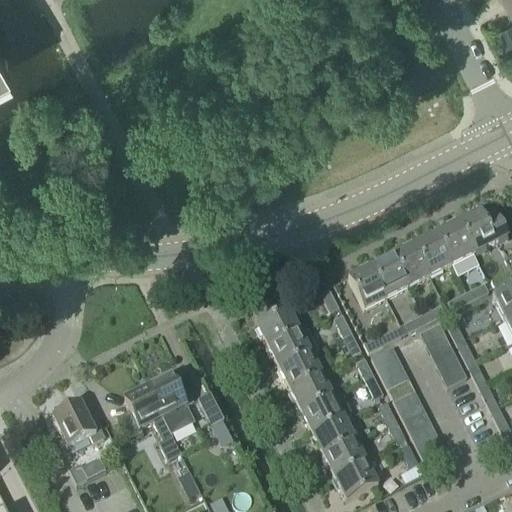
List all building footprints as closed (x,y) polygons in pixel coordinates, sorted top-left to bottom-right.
[(511,0),(501,0),(511,19),(511,18),(511,0)] [(0,73),(10,68),(0,52),(0,73)] [(508,242),(502,230),(494,213),(482,219),(480,216),(458,227),(473,259),(508,242)] [(451,270),(473,259),(458,227),(436,238),(451,270)] [(430,281),(451,270),(436,238),(414,249),(430,281)] [(408,292),(430,281),(414,249),(392,260),(408,292)] [(386,303),(408,292),(392,260),(370,271),(386,303)] [(365,314),(386,303),(370,271),(349,282),(365,314)] [(494,295),(511,285),(511,282),(509,276),(489,286),(494,295)] [(469,307),(487,298),(483,289),(465,298),(469,307)] [(504,324),(511,319),(511,291),(493,301),(504,324)] [(329,318),(338,314),(328,295),(320,299),(329,318)] [(451,316),(469,307),(465,298),(446,308),(451,316)] [(279,304),(251,318),(257,331),(255,332),(256,333),(261,343),(267,354),(299,338),(287,315),(285,316),(279,304)] [(426,329),(444,320),(439,311),(421,320),(426,329)] [(407,339),(426,329),(421,320),(403,330),(407,339)] [(341,344),(350,339),(341,321),(332,325),(341,344)] [(454,349),(463,344),(455,328),(446,333),(454,349)] [(437,330),(418,339),(424,351),(443,341),(437,330)] [(377,343),(362,350),(367,359),(381,352),(400,342),(396,333),(377,343)] [(299,338),(267,354),(267,355),(272,365),(278,376),(310,360),(317,356),(306,334),(299,338)] [(351,362),(360,357),(350,339),(341,344),(351,362)] [(443,341),(424,351),(429,362),(449,352),(443,341)] [(465,371),(474,367),(463,344),(454,349),(465,371)] [(449,352),(429,362),(435,372),(454,363),(449,352)] [(391,354),(369,365),(375,376),(397,365),(391,354)] [(310,360),(278,376),(279,378),(283,387),(289,398),(321,381),(319,377),(310,360)] [(454,363),(435,372),(440,383),(460,374),(454,363)] [(364,387),(373,383),(363,364),(354,369),(364,387)] [(397,365),(375,376),(380,386),(402,375),(397,365)] [(477,393),(485,389),(474,367),(465,371),(477,393)] [(460,374),(440,383),(445,393),(464,384),(464,383),(460,374)] [(402,375),(380,386),(386,397),(407,386),(402,375)] [(321,381),(289,398),(289,399),(292,403),(294,409),(300,419),(332,403),(321,381)] [(169,382),(146,394),(170,440),(193,428),(185,412),(192,408),(185,395),(178,399),(169,382)] [(373,406),(382,401),(373,383),(364,387),(373,406)] [(407,386),(386,397),(391,408),(413,397),(407,386)] [(488,415),(496,411),(485,389),(477,393),(488,415)] [(129,417),(114,424),(125,445),(141,437),(140,435),(153,428),(161,445),(157,448),(166,466),(180,459),(170,440),(146,394),(123,406),(129,417)] [(413,397),(391,408),(397,418),(418,407),(413,397)] [(210,432),(221,426),(223,425),(209,398),(196,405),(210,432)] [(332,403),(300,419),(300,421),(305,430),(311,441),(343,425),(349,421),(338,400),(332,403)] [(418,407),(397,418),(402,429),(424,418),(418,407)] [(79,408),(50,422),(66,454),(88,443),(91,450),(103,444),(98,433),(93,436),(79,408)] [(386,431),(395,426),(386,408),(376,412),(386,431)] [(499,437),(508,433),(496,411),(488,415),(499,437)] [(424,418),(402,429),(407,439),(429,429),(424,418)] [(343,425),(311,441),(312,443),(316,452),(322,463),(354,447),(343,425)] [(395,449),(404,445),(395,426),(386,431),(395,449)] [(429,429),(407,439),(413,450),(434,439),(429,429)] [(511,461),(511,460),(511,441),(508,433),(499,437),(511,461)] [(434,439),(413,450),(418,461),(440,450),(434,439)] [(354,447),(322,463),(323,464),(327,474),(333,484),(371,465),(359,444),(354,447)] [(440,450),(418,461),(423,472),(445,461),(440,450)] [(408,475),(417,471),(407,451),(398,456),(408,475)] [(371,465),(333,484),(334,486),(338,495),(344,507),(376,491),(371,480),(381,475),(380,474),(377,467),(375,463),(371,465)] [(78,470),(67,476),(74,490),(85,485),(78,470)]
